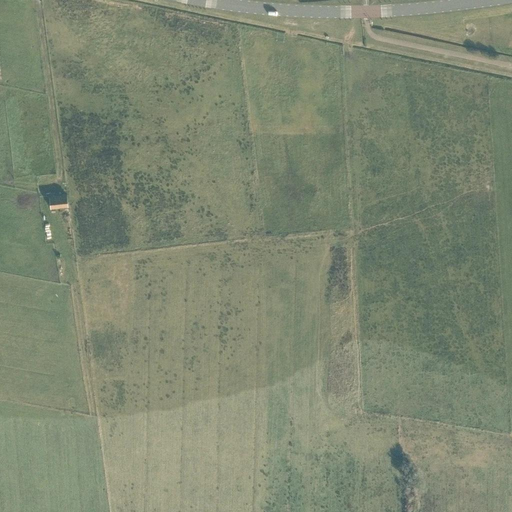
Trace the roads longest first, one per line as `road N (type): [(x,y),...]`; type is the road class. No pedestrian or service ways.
road 1 (secondary): [(511,0),(366,15),(190,0)]
road 2 (track): [(51,189),(60,167),(37,0)]
